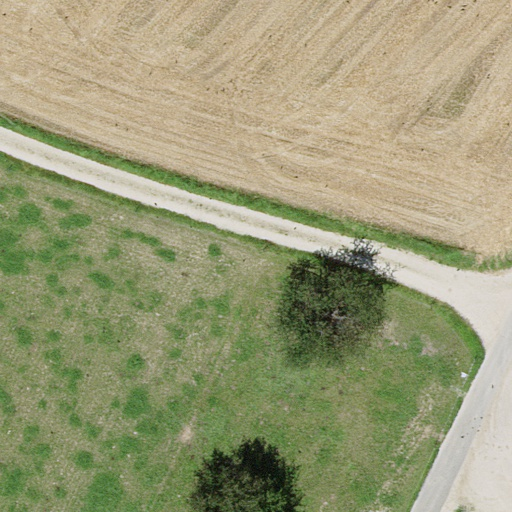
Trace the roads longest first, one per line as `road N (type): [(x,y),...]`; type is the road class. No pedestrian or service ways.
road 1 (track): [(511,304),(128,191),(0,136)]
road 2 (track): [(511,337),(430,511)]
